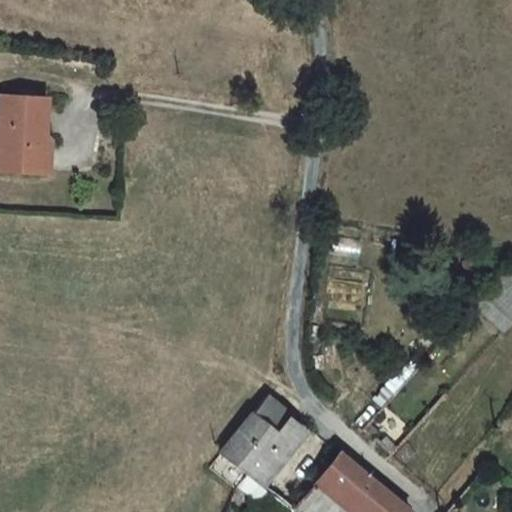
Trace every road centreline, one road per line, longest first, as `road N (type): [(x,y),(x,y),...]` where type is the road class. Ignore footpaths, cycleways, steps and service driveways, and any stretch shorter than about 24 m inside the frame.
road 1 (residential): [(423,511),(300,387),(292,354),(321,129),(317,0)]
road 2 (track): [(124,94),(34,69),(0,75)]
